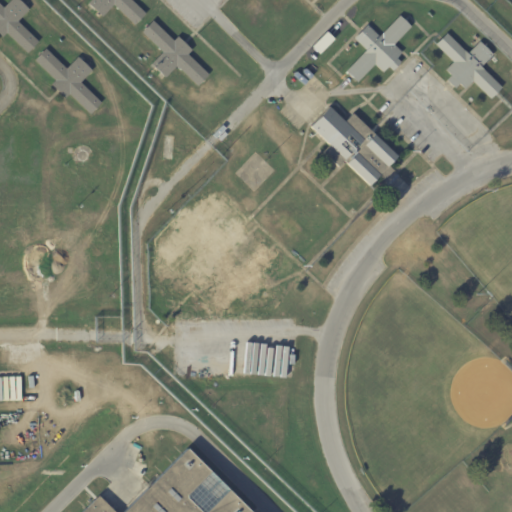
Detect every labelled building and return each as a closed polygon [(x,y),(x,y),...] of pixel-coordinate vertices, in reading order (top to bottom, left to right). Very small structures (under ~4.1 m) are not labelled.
[(0,4),(3,7),(10,0),(20,0),(29,8),(17,21),(38,41),(27,52),(6,32),(2,36),(0,33),(0,4)] [(132,0),(145,12),(134,24),(113,4),(102,15),(88,2),(89,0),(132,0)] [(403,19),(410,26),(393,44),(401,51),(395,57),(400,61),(392,70),(387,65),(382,71),(374,63),(357,81),(345,70),(365,49),(353,38),(366,24),(378,35),(398,14),(403,19)] [(184,41),(192,49),(187,54),(208,73),(197,85),(176,65),(165,76),(151,63),(162,51),(141,31),(153,19),(174,40),(178,36),(184,41)] [(473,47),(479,41),(493,54),(481,66),(502,87),(491,98),(473,80),(465,88),(460,83),(455,87),(447,79),(451,75),(445,69),(453,61),(436,44),(447,32),(467,53),(473,47)] [(310,48),(318,55),(329,40),(321,33),(310,48)] [(79,58),(92,70),(80,82),(101,102),(90,113),(69,93),(65,97),(51,84),(55,79),(34,59),(45,48),(66,68),(77,56),(79,58)] [(374,183),(369,189),(346,167),(347,166),(310,128),(328,109),(344,125),(351,116),(370,133),(397,158),(374,183)] [(216,200),(223,206),(206,224),(221,238),(237,221),(249,232),(233,249),(246,263),(263,246),(275,257),(258,274),(265,281),(260,287),(263,289),(255,297),(253,295),(248,300),(240,293),(224,310),(212,299),(228,282),(215,268),(198,285),(187,274),(203,257),(188,242),(171,261),(160,250),(180,230),(174,224),(178,221),(175,218),(181,212),(184,214),(187,211),(192,216),(212,195),(216,200)] [(249,511),(187,449),(123,511),(115,511),(99,496),(82,511),(249,511)]
